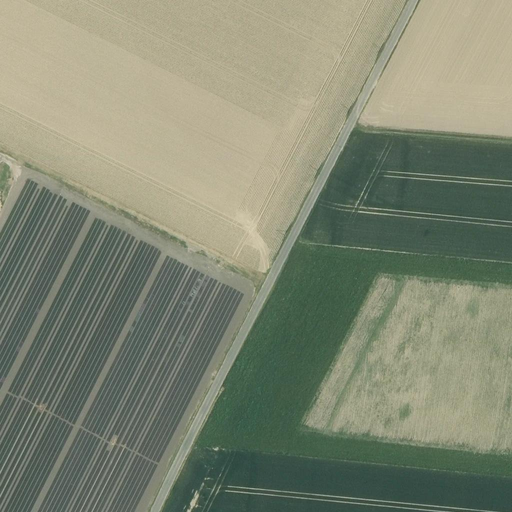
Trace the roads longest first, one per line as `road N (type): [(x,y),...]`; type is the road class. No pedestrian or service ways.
road 1 (unclassified): [(413,0),(154,511)]
road 2 (track): [(347,129),(511,141)]
